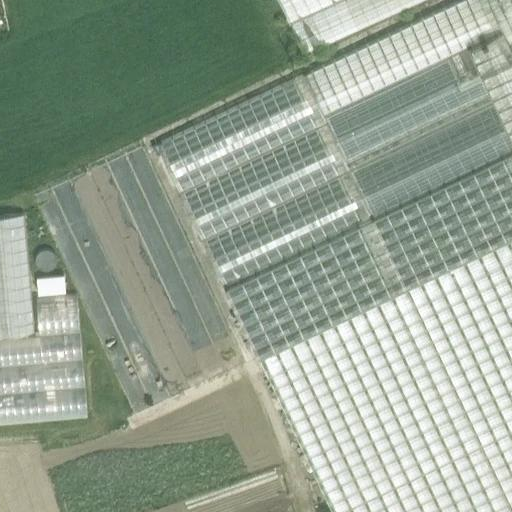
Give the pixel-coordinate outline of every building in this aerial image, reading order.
[(511,0),(459,0),(157,143),(258,357),(260,356),(511,236),(511,0)] [(279,0),(290,23),(340,0),(279,0)] [(340,0),(290,23),(304,54),(420,0),(340,0)] [(0,214),(0,334),(34,332),(24,213),(0,214)] [(511,511),(511,236),(260,356),(334,511),(331,511),(511,511)] [(0,421),(86,414),(76,294),(36,298),(39,331),(34,332),(0,334),(0,421)]
